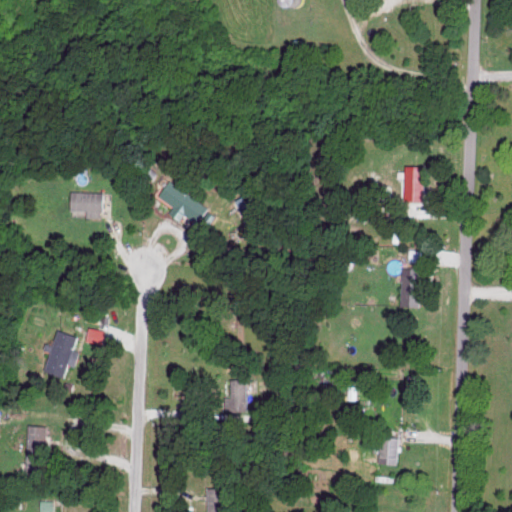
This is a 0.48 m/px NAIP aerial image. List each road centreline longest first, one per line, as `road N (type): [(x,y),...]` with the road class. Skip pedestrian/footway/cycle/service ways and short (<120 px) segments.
road 1 (residential): [(457,511),(474,0)]
road 2 (residential): [(134,511),(146,266)]
